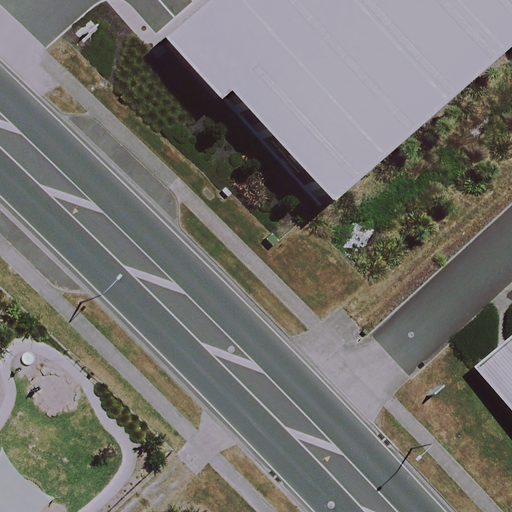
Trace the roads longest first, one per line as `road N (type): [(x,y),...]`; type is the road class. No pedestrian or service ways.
road 1 (secondary): [(0,136),(370,511)]
road 2 (unknown): [(281,422),(511,226)]
